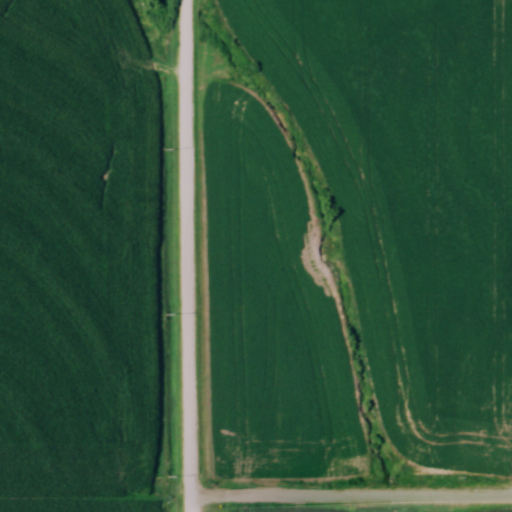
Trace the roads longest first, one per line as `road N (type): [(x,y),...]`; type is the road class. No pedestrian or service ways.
road 1 (residential): [(192,511),(187,0)]
road 2 (residential): [(511,501),(192,504)]
